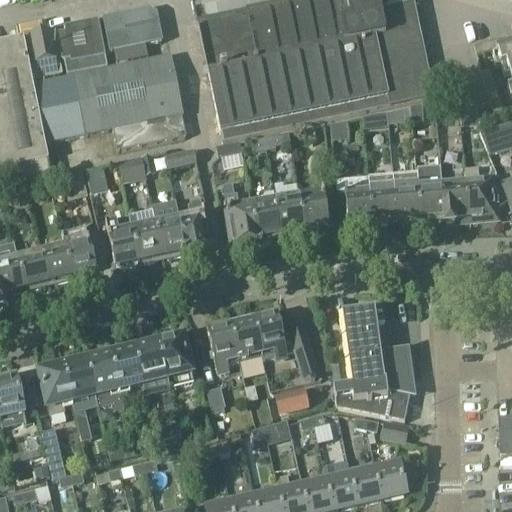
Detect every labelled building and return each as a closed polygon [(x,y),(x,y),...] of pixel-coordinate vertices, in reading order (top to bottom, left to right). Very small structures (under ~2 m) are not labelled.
[(201,24),(197,24),(205,62),(205,63),(208,62),(211,74),(207,75),(220,135),(222,145),(433,100),(435,100),(436,100),(454,96),(452,89),(435,92),(417,6),(377,15),(373,0),(313,0),(286,6),(272,9),(201,24)] [(109,55),(116,54),(162,45),(157,16),(150,12),(102,22),(109,55)] [(65,35),(57,36),(57,37),(62,64),(65,78),(73,77),(107,70),(105,56),(99,31),(99,27),(98,23),(87,25),(63,29),(65,35)] [(31,49),(24,50),(31,85),(60,79),(57,63),(56,64),(51,38),(50,34),(29,39),(31,49)] [(501,42),(494,44),(496,53),(503,51),(503,50),(501,42)] [(23,43),(0,47),(0,192),(50,182),(50,181),(48,170),(31,85),(24,50),(23,43)] [(494,44),(487,46),(490,55),(495,53),(496,53),(494,44)] [(487,46),(480,48),(483,56),(490,55),(487,46)] [(496,53),(495,53),(500,71),(505,69),(511,91),(511,47),(503,50),(503,51),(496,53)] [(480,48),(474,50),(476,58),(483,56),(480,48)] [(108,74),(33,89),(45,147),(112,134),(116,155),(186,141),(181,119),(182,119),(170,60),(108,74)] [(490,73),(481,75),(483,81),(491,79),(490,73)] [(491,79),(483,81),(485,87),(493,85),(491,79)] [(493,85),(485,87),(487,94),(495,91),(493,85)] [(495,91),(487,94),(488,100),(497,97),(495,91)] [(497,97),(488,100),(490,106),(499,104),(497,97)] [(435,107),(434,107),(435,118),(435,119),(446,118),(448,118),(444,101),(435,103),(435,107)] [(499,104),(490,106),(492,112),(501,110),(499,104)] [(501,110),(492,112),(494,119),(502,116),(501,110)] [(409,111),(395,115),(396,128),(411,126),(409,111)] [(502,116),(494,119),(495,122),(496,125),(504,123),(502,116)] [(363,122),(362,122),(363,136),(388,133),(386,117),(380,117),(363,122)] [(347,126),(330,128),(331,143),(348,141),(347,126)] [(511,126),(480,136),(483,145),(489,159),(510,153),(511,152),(511,126)] [(313,131),(304,133),(306,146),(315,144),(313,131)] [(289,136),(263,141),(265,155),(278,152),(277,148),(291,146),(289,136)] [(263,141),(251,143),(254,157),(265,155),(263,141)] [(237,147),(216,151),(218,162),(238,158),(237,147)] [(193,156),(166,162),(168,172),(195,167),(193,156)] [(150,161),(142,163),(143,167),(145,178),(146,181),(154,179),(153,176),(150,165),(150,161)] [(123,166),(118,167),(122,187),(128,186),(144,182),(143,178),(141,167),(140,163),(123,166)] [(478,172),(463,173),(464,176),(464,183),(468,225),(494,223),(493,210),(507,204),(502,193),(498,180),(494,181),(479,182),(479,174),(479,172),(478,172)] [(105,174),(87,178),(92,199),(109,195),(105,174)] [(83,176),(64,181),(69,204),(89,199),(83,176)] [(415,177),(392,179),(396,223),(401,222),(402,226),(415,225),(416,222),(419,222),(416,187),(415,177)] [(392,179),(368,181),(372,226),(375,226),(376,228),(390,227),(391,223),(396,223),(392,179)] [(368,181),(335,184),(336,201),(344,200),(347,228),(358,227),(359,229),(369,229),(370,226),(372,226),(368,181)] [(464,183),(440,185),(443,220),(444,230),(454,229),(454,227),(468,225),(464,183)] [(439,185),(416,187),(419,222),(422,222),(423,224),(433,224),(433,221),(442,220),(443,220),(440,185),(439,185)] [(296,187),(272,191),(272,194),(280,236),(284,236),(286,239),(299,237),(299,235),(304,234),(298,200),(296,187)] [(232,188),(223,189),(226,212),(232,248),(241,247),(242,250),(252,248),(252,245),(257,244),(251,208),(238,210),(236,198),(234,198),(232,188)] [(511,189),(504,192),(502,193),(507,204),(511,215),(511,189)] [(27,193),(26,193),(28,204),(29,207),(38,205),(34,191),(34,192),(27,193)] [(26,193),(17,196),(20,206),(20,209),(29,207),(28,204),(26,193)] [(264,206),(251,208),(257,244),(275,241),(275,237),(280,236),(272,194),(263,195),(264,206)] [(322,196),(298,200),(304,234),(306,233),(307,236),(317,234),(317,232),(328,230),(322,196)] [(191,218),(178,221),(186,257),(189,256),(191,259),(201,257),(200,255),(211,253),(203,217),(200,206),(199,206),(198,204),(191,205),(192,208),(191,208),(187,208),(188,213),(189,213),(191,218)] [(175,207),(151,212),(152,219),(154,226),(161,260),(165,259),(166,262),(186,257),(178,221),(177,214),(175,207)] [(128,222),(104,228),(106,237),(114,271),(125,268),(126,271),(136,269),(136,266),(137,266),(130,232),(128,222)] [(153,226),(130,232),(137,266),(143,265),(144,267),(157,264),(157,260),(161,260),(154,226),(153,226)] [(84,231),(61,237),(63,247),(71,280),(73,280),(75,282),(85,280),(84,277),(95,274),(84,231)] [(63,247),(40,253),(48,285),(52,284),(54,287),(67,284),(68,281),(71,280),(63,247)] [(13,248),(0,251),(0,288),(2,297),(3,297),(11,295),(12,297),(22,295),(22,292),(25,292),(16,258),(13,248)] [(40,253),(16,258),(25,292),(28,291),(30,293),(43,290),(43,286),(48,285),(40,253)] [(338,362),(330,368),(333,392),(335,403),(336,412),(337,412),(337,411),(404,425),(403,426),(404,426),(410,399),(403,397),(406,382),(407,382),(404,357),(381,361),(374,314),(375,314),(375,312),(340,317),(341,319),(341,318),(351,389),(350,389),(342,391),(338,362)] [(260,319),(252,321),(261,361),(274,358),(275,363),(287,360),(286,356),(293,354),(299,371),(314,366),(300,323),(285,328),(286,330),(280,331),(277,318),(263,322),(260,319)] [(240,327),(229,330),(237,367),(239,367),(239,368),(249,366),(248,364),(261,361),(252,321),(243,323),(240,327)] [(216,333),(206,335),(216,377),(228,374),(227,369),(237,367),(229,330),(227,330),(224,328),(219,329),(216,333)] [(167,345),(157,347),(165,383),(168,393),(193,387),(190,377),(184,351),(182,341),(180,341),(179,339),(166,342),(167,345)] [(143,348),(133,351),(142,389),(145,401),(160,398),(159,395),(168,393),(165,383),(157,347),(144,350),(143,348)] [(123,356),(110,359),(119,394),(142,389),(133,351),(122,353),(123,356)] [(96,360),(85,363),(95,400),(97,412),(113,408),(115,414),(121,412),(123,412),(119,394),(110,359),(108,359),(97,362),(96,360)] [(75,368),(63,371),(71,406),(74,415),(74,417),(80,416),(84,415),(97,412),(95,400),(85,363),(74,365),(75,368)] [(40,376),(37,377),(46,412),(48,412),(50,420),(64,417),(62,408),(71,406),(63,371),(52,373),(52,370),(39,374),(40,376)] [(0,427),(1,431),(1,434),(26,428),(24,421),(15,381),(4,383),(2,381),(0,381),(0,427)] [(252,391),(245,393),(248,407),(256,405),(252,391)] [(220,392),(205,396),(210,414),(224,411),(220,392)] [(303,396),(276,402),(280,418),(306,412),(303,396)] [(132,410),(123,412),(127,425),(135,423),(132,410)] [(80,416),(74,417),(81,446),(91,443),(85,420),(84,415),(80,416)] [(322,419),(311,422),(314,431),(325,428),(322,419)] [(511,421),(498,422),(500,460),(511,459),(511,421)] [(311,422),(300,425),(303,434),(314,431),(311,422)] [(356,423),(354,432),(365,434),(367,425),(356,423)] [(287,424),(264,430),(267,440),(290,434),(288,428),(287,424)] [(367,425),(365,434),(376,437),(378,427),(367,425)] [(329,429),(314,433),(317,445),(333,441),(329,429)] [(385,429),(382,443),(384,443),(400,447),(406,448),(409,434),(385,429)] [(264,430),(253,433),(256,443),(267,440),(264,430)] [(54,432),(40,436),(46,459),(52,484),(58,482),(66,480),(54,432)] [(182,432),(154,439),(157,452),(185,446),(182,432)] [(227,447),(216,449),(219,459),(229,456),(227,447)] [(130,449),(110,454),(113,465),(132,460),(130,449)] [(216,449),(205,452),(207,461),(219,459),(216,449)] [(155,464),(145,467),(147,477),(157,474),(155,464)] [(347,465),(323,471),(326,486),(332,511),(347,511),(357,510),(351,480),(349,473),(347,465)] [(145,467),(134,469),(136,479),(147,477),(145,467)] [(399,469),(375,475),(381,504),(406,499),(399,469)] [(45,471),(34,473),(37,484),(48,481),(45,471)] [(121,472),(107,476),(109,486),(123,482),(121,472)] [(375,475),(351,480),(357,510),(381,504),(375,475)] [(81,477),(69,479),(72,489),(83,487),(81,477)] [(66,480),(58,482),(60,492),(72,489),(69,479),(66,480)] [(289,482),(275,485),(278,497),(281,511),(306,511),(302,491),(291,493),(289,482)] [(312,483),(301,485),(302,491),(306,511),(332,511),(326,486),(313,489),(312,483)] [(14,484),(1,487),(3,496),(16,493),(14,484)] [(34,494),(23,496),(26,506),(37,503),(34,494)] [(23,496),(12,499),(14,509),(26,506),(23,496)] [(281,511),(278,497),(254,502),(255,511),(281,511)] [(220,510),(209,511),(230,511),(229,507),(228,501),(224,502),(225,508),(220,510)] [(235,506),(229,507),(230,511),(255,511),(254,502),(235,506)]
